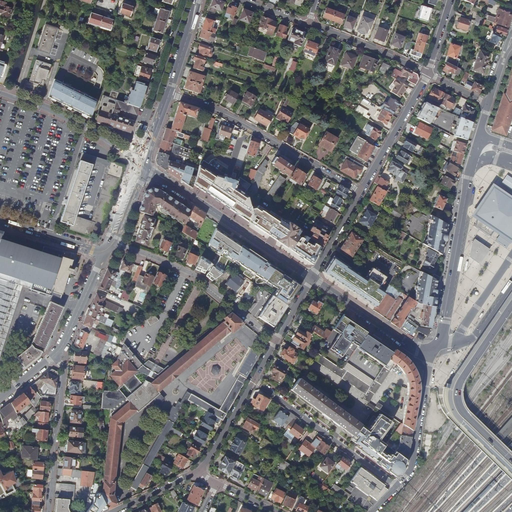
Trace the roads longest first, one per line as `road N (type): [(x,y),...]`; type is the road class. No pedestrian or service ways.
road 1 (tertiary): [(478,136),(441,340),(428,350)]
road 2 (residential): [(168,93),(215,109),(360,192)]
road 3 (tertiary): [(312,278),(142,164)]
road 4 (tertiary): [(511,303),(452,391),(457,406),(511,460)]
road 5 (residential): [(109,241),(195,275),(276,340)]
road 6 (residential): [(396,486),(254,380)]
road 7 (tertiary): [(49,511),(63,368),(52,355)]
road 8 (tertiary): [(142,164),(87,128),(0,93)]
road 9 (residential): [(428,350),(411,468),(396,486)]
road 10 (residential): [(360,192),(427,73)]
road 11 (tertiary): [(428,350),(312,278)]
road 12 (residential): [(427,73),(309,24)]
